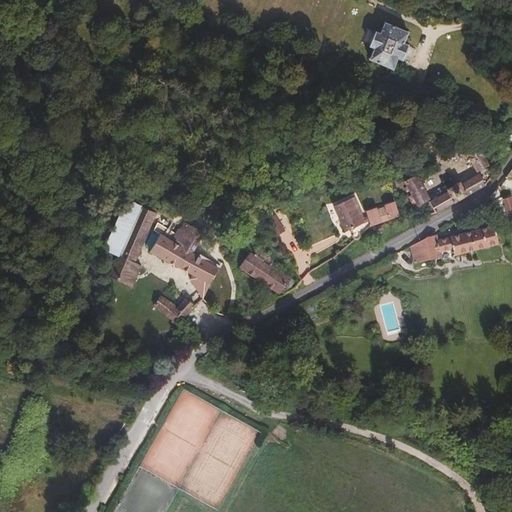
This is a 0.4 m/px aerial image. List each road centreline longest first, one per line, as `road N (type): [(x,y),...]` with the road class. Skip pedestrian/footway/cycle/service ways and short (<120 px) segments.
road 1 (residential): [(90,511),(145,416),(201,347),(489,187),(511,162)]
road 2 (track): [(183,365),(258,409),(350,429),(419,457),(472,487),(481,511)]
